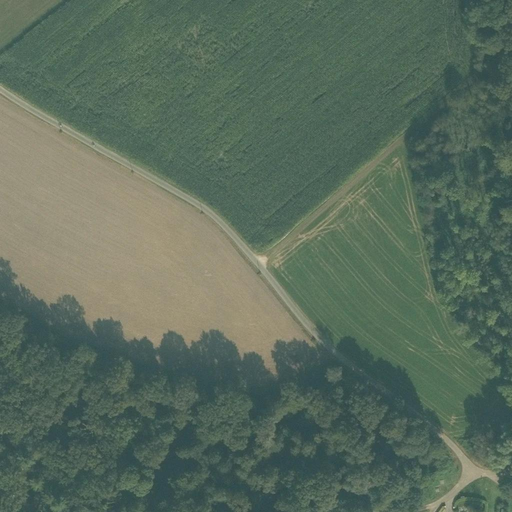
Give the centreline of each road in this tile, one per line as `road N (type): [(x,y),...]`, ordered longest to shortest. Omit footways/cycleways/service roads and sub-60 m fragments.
road 1 (unclassified): [(0,90),(216,219),(325,345),(445,439),(474,474)]
road 2 (track): [(511,44),(257,264)]
